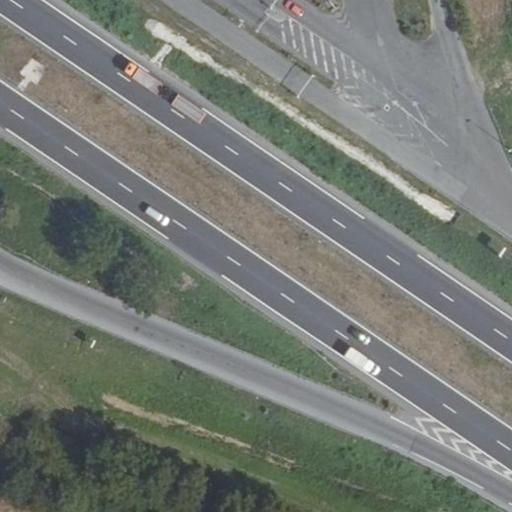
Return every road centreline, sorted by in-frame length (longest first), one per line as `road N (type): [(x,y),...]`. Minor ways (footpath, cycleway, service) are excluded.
road 1 (motorway): [(511,349),(0,0)]
road 2 (motorway): [(0,109),(511,453)]
road 3 (motorway): [(0,262),(370,417),(511,495)]
road 4 (track): [(0,341),(103,422),(361,511)]
